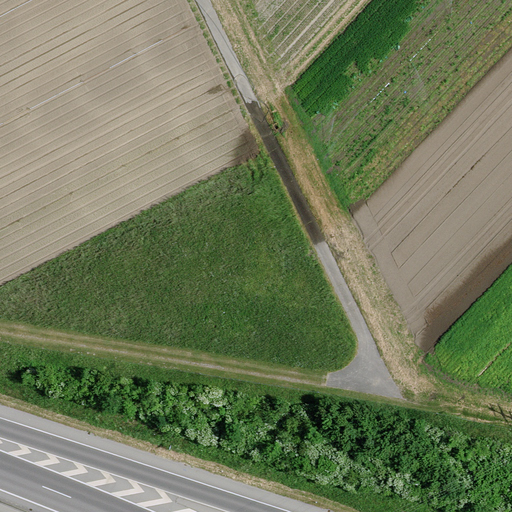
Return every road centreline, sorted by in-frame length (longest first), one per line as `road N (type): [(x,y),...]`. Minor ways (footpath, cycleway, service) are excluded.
road 1 (track): [(368,386),(362,331),(202,0)]
road 2 (motorway): [(258,511),(0,432)]
